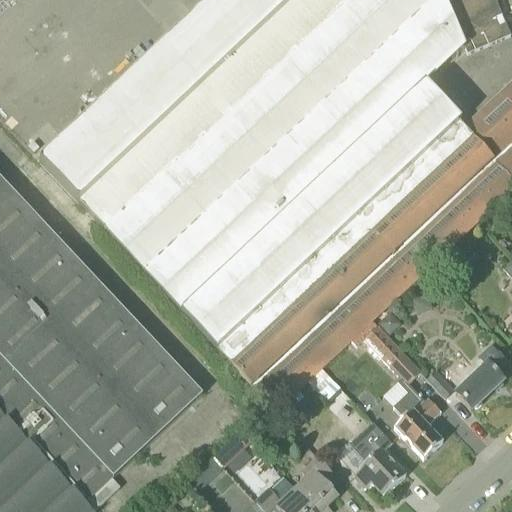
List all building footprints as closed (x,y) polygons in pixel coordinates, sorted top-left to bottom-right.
[(511,0),(214,0),(215,1),(94,115),(79,98),(58,119),(72,135),(40,165),(273,415),(306,384),(320,371),(511,191),(511,86),(463,132),(459,128),(460,127),(424,88),(464,51),(467,58),(510,39),(496,6),(511,0)] [(0,511),(99,511),(121,492),(111,482),(202,398),(0,182),(0,511)] [(460,270),(451,261),(442,270),(450,279),(460,270)] [(511,283),(511,265),(503,273),(511,283)] [(399,330),(388,318),(376,328),(387,341),(399,330)] [(393,433),(423,464),(442,446),(426,430),(440,417),(427,403),(423,406),(407,389),(419,377),(371,327),(351,345),(356,351),(362,344),(400,384),(396,388),(406,399),(392,412),(403,423),(393,433)] [(495,377),(506,367),(491,351),(479,362),(486,369),(455,398),(470,415),(503,384),(495,377)] [(319,395),(332,384),(320,371),(306,384),(318,397),(319,395)] [(445,402),(453,394),(437,377),(429,385),(445,402)] [(270,436),(273,426),(262,422),(259,432),(270,436)] [(352,481),(365,494),(371,488),(383,501),(405,481),(382,455),(390,448),(371,427),(358,439),(371,453),(369,455),(372,458),(355,473),(358,476),(352,481)] [(240,438),(214,463),(224,473),(250,448),(240,438)] [(330,493),(338,485),(315,461),(300,475),(305,481),(293,493),(311,511),(328,511),(327,511),(338,501),(330,493)] [(197,496),(206,488),(197,479),(188,487),(197,496)] [(311,511),(293,493),(281,505),(268,492),(254,505),(260,511),(311,511)]
